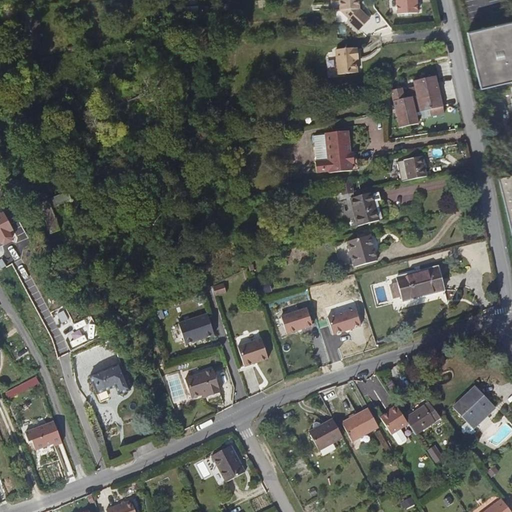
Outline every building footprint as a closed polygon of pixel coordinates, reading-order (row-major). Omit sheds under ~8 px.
[(325,0),(328,0),(333,0),(334,12),(342,20),(340,22),(352,33),(363,20),(352,10),(352,0),(325,0)] [(390,0),(392,14),(411,12),(410,0),(390,0)] [(26,40),(40,40),(40,11),(26,11),(26,40)] [(511,22),(467,34),(480,89),(511,82),(511,84),(511,87),(511,89),(510,92),(511,95),(511,94),(511,100),(511,101),(511,106),(511,22)] [(348,51),(348,50),(328,52),(330,76),(350,74),(349,61),(351,61),(351,51),(348,51)] [(400,101),(398,96),(397,91),(387,94),(397,131),(415,126),(413,116),(426,112),(428,118),(440,114),(431,77),(410,83),(411,92),(413,98),(400,101)] [(411,92),(398,96),(400,101),(413,98),(411,92)] [(341,147),(339,128),(316,130),(318,158),(306,160),(307,170),(320,169),(320,171),(343,169),(343,157),(347,157),(346,146),(341,147)] [(402,181),(421,178),(416,157),(398,161),(402,181)] [(511,177),(497,181),(511,242),(511,177)] [(58,201),(55,193),(27,206),(39,236),(46,232),(37,210),(58,201)] [(345,200),(352,227),(372,222),(365,195),(345,200)] [(364,237),(341,243),(348,269),(371,262),(364,237)] [(392,280),(393,286),(397,298),(398,302),(439,291),(433,268),(392,280)] [(235,291),(231,284),(222,288),(226,295),(235,291)] [(397,298),(393,286),(386,288),(389,299),(397,298)] [(466,290),(454,289),(454,301),(465,302),(466,290)] [(345,312),(340,298),(315,306),(319,320),(345,312)] [(183,334),(189,332),(185,323),(187,322),(184,313),(183,314),(179,305),(174,307),(183,334)] [(304,324),(300,310),(274,318),(278,332),(304,324)] [(185,323),(189,332),(194,330),(191,321),(187,322),(185,323)] [(236,373),(260,367),(254,346),(230,352),(236,373)] [(123,393),(110,367),(81,381),(90,399),(107,390),(112,399),(123,393)] [(217,388),(225,387),(222,369),(213,371),(217,388)] [(208,394),(203,374),(175,383),(180,402),(196,398),(196,401),(209,398),(208,394)] [(160,379),(171,404),(179,402),(169,376),(160,379)] [(165,405),(171,404),(160,379),(157,379),(165,405)] [(484,419),(491,412),(472,390),(448,411),(466,430),(482,416),(484,419)] [(396,412),(388,417),(378,423),(389,440),(397,434),(406,429),(396,412)] [(376,432),(366,414),(341,428),(351,446),(376,432)] [(416,430),(427,422),(422,416),(411,424),(416,430)] [(343,442),(333,423),(308,437),(321,459),(338,449),(336,445),(343,442)] [(17,435),(21,443),(23,443),(26,452),(43,447),(52,444),(46,425),(17,435)] [(397,434),(389,440),(395,450),(398,450),(403,447),(404,444),(397,434)] [(435,447),(426,452),(435,466),(443,460),(435,447)] [(242,476),(228,449),(208,459),(222,486),(242,476)] [(141,487),(160,478),(158,473),(139,481),(141,487)]
